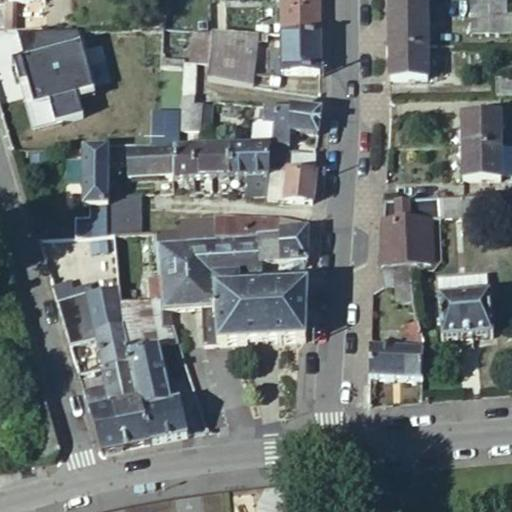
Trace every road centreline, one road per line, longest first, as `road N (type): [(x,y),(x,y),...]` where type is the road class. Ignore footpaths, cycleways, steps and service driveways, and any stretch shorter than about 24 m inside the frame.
road 1 (residential): [(342,0),(343,146),(322,446)]
road 2 (residential): [(86,478),(0,177)]
road 3 (residential): [(86,478),(322,446)]
road 4 (residential): [(322,446),(511,428)]
road 5 (unknown): [(339,202),(166,198)]
